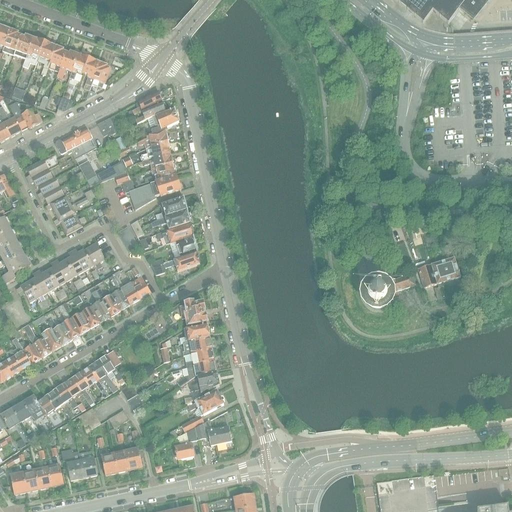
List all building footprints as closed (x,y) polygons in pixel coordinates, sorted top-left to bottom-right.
[(394,0),(423,23),(432,11),(448,23),(455,15),(462,6),(472,14),(477,8),(483,0),(394,0)] [(0,49),(3,50),(4,47),(11,30),(6,29),(5,27),(2,26),(0,27),(0,26),(0,49)] [(3,50),(2,52),(13,57),(14,56),(21,37),(18,36),(19,33),(11,30),(4,47),(3,50)] [(21,37),(14,56),(26,60),(34,39),(26,36),(25,38),(21,37)] [(38,58),(45,41),(38,38),(37,40),(34,39),(26,60),(23,68),(28,70),(31,64),(36,66),(37,63),(38,58)] [(38,58),(37,63),(45,66),(41,75),(46,76),(48,69),(50,65),(57,48),(52,46),(53,43),(45,41),(38,58)] [(60,68),(66,53),(63,52),(64,50),(57,48),(50,65),(48,69),(59,73),(60,68)] [(63,80),(66,71),(72,73),(78,55),(71,53),(70,55),(66,53),(60,68),(59,73),(57,78),(63,80)] [(78,55),(72,73),(70,79),(74,81),(77,74),(76,74),(77,72),(83,74),(90,57),(82,54),(82,57),(78,55)] [(90,57),(83,74),(89,76),(88,79),(84,90),(90,92),(93,85),(94,81),(100,63),(97,62),(98,60),(90,57)] [(94,81),(93,85),(98,87),(102,89),(104,84),(105,85),(110,69),(107,68),(108,66),(100,63),(94,81)] [(26,91),(15,87),(12,96),(23,100),(26,91)] [(138,109),(132,112),(132,111),(128,113),(130,117),(142,112),(162,103),(158,92),(136,104),(138,109)] [(49,98),(43,97),(40,106),(45,108),(49,98)] [(64,113),(70,109),(72,103),(62,99),(57,110),(64,113)] [(16,103),(8,107),(14,118),(15,118),(16,120),(20,129),(21,131),(28,128),(29,130),(42,123),(38,115),(34,117),(31,111),(26,113),(25,110),(21,112),(16,103)] [(162,103),(142,112),(144,117),(135,121),(137,125),(147,120),(152,117),(165,113),(162,103)] [(0,116),(4,124),(11,138),(22,132),(21,131),(20,129),(16,120),(15,118),(14,118),(14,119),(10,121),(3,108),(0,109),(0,116)] [(156,130),(151,131),(152,136),(157,134),(166,131),(166,132),(168,131),(167,128),(179,122),(175,109),(165,113),(152,117),(155,126),(160,125),(161,128),(156,130)] [(0,116),(0,141),(0,143),(11,138),(11,137),(4,124),(0,116)] [(110,119),(104,122),(109,132),(115,129),(114,126),(117,124),(114,117),(110,119)] [(109,132),(104,122),(98,125),(104,138),(108,136),(109,137),(117,133),(116,131),(115,129),(109,132)] [(92,139),(88,130),(82,133),(81,132),(79,132),(74,134),(73,136),(73,137),(63,142),(62,142),(60,141),(57,143),(56,145),(61,156),(67,153),(68,155),(72,153),(75,160),(86,155),(97,149),(92,139)] [(144,146),(145,150),(151,147),(168,143),(166,132),(166,131),(157,134),(152,136),(147,137),(147,139),(137,144),(139,148),(144,146)] [(121,138),(116,140),(121,151),(126,149),(121,138)] [(121,151),(116,140),(110,143),(115,153),(116,153),(117,154),(121,151)] [(142,157),(143,162),(154,158),(171,154),(168,143),(151,147),(145,150),(146,150),(147,155),(142,157)] [(121,151),(117,154),(119,159),(125,156),(130,153),(128,148),(126,149),(121,151)] [(154,158),(143,162),(144,167),(150,165),(151,170),(156,169),(173,164),(171,154),(154,158)] [(129,158),(123,162),(126,169),(132,166),(129,158)] [(26,178),(28,182),(49,171),(44,161),(27,170),(30,176),(26,178)] [(122,163),(97,176),(87,181),(90,188),(115,179),(127,174),(122,163)] [(156,169),(151,170),(153,177),(147,178),(148,183),(175,175),(173,164),(156,169)] [(49,171),(28,182),(30,185),(34,183),(37,189),(39,188),(54,180),(49,171)] [(127,174),(115,179),(118,186),(121,184),(122,184),(130,181),(127,174)] [(10,198),(13,204),(18,201),(15,195),(5,175),(0,177),(0,194),(4,192),(8,199),(10,198)] [(122,184),(121,184),(122,184),(126,194),(129,193),(135,211),(156,199),(156,197),(160,196),(160,198),(181,191),(181,188),(180,188),(177,180),(178,180),(177,177),(159,182),(135,191),(130,181),(122,184)] [(39,188),(42,194),(38,195),(40,199),(60,188),(55,179),(54,180),(39,188)] [(60,188),(40,199),(42,203),(45,201),(48,206),(65,197),(60,188)] [(93,194),(86,198),(75,204),(77,208),(95,198),(93,194)] [(48,206),(46,207),(48,211),(52,209),(55,215),(72,206),(67,196),(65,197),(48,206)] [(155,217),(156,218),(157,221),(187,212),(184,199),(162,206),(165,214),(163,215),(163,214),(155,217)] [(72,206),(55,215),(58,220),(54,222),(56,226),(61,223),(77,215),(72,206)] [(157,221),(151,224),(152,228),(161,225),(161,226),(167,224),(169,231),(190,225),(187,212),(157,221)] [(77,215),(61,223),(64,228),(63,229),(67,236),(82,228),(83,228),(82,225),(87,222),(84,218),(79,220),(77,215)] [(5,218),(0,220),(0,236),(12,231),(5,218)] [(137,238),(144,235),(137,222),(132,226),(137,238)] [(190,225),(169,231),(156,235),(158,240),(164,238),(166,246),(171,245),(194,238),(190,225)] [(117,234),(120,239),(131,233),(128,228),(117,234)] [(12,231),(0,236),(0,252),(1,252),(1,251),(18,243),(12,231)] [(131,233),(120,239),(123,244),(134,238),(131,233)] [(134,238),(123,244),(126,249),(136,243),(134,238)] [(194,238),(171,245),(176,260),(197,253),(194,238)] [(145,239),(139,242),(144,250),(149,249),(149,248),(145,239)] [(5,260),(0,262),(0,267),(7,264),(7,263),(24,255),(18,243),(1,251),(1,252),(5,260)] [(136,243),(126,249),(129,254),(139,248),(136,243)] [(91,247),(84,251),(93,267),(95,266),(98,270),(102,268),(99,263),(105,260),(96,245),(92,248),(91,247)] [(76,250),(72,252),(84,273),(93,267),(84,251),(78,254),(76,250)] [(71,258),(65,262),(75,278),(84,273),(72,252),(69,254),(71,258)] [(176,260),(163,264),(152,268),(156,276),(165,273),(166,269),(175,266),(177,272),(198,265),(200,265),(197,253),(176,260)] [(12,272),(2,277),(6,285),(16,280),(14,276),(30,268),(24,255),(7,263),(7,264),(12,272)] [(454,258),(431,265),(437,284),(460,278),(454,258)] [(58,261),(54,263),(66,283),(75,278),(65,262),(60,265),(58,261)] [(53,269),(47,272),(57,288),(66,283),(54,263),(51,265),(53,269)] [(418,270),(419,272),(423,288),(437,284),(431,265),(418,270)] [(138,279),(131,283),(141,300),(151,294),(150,292),(137,270),(136,268),(131,271),(135,277),(136,276),(138,279)] [(40,271),(36,273),(48,294),(57,288),(47,272),(42,275),(40,271)] [(96,271),(91,273),(95,280),(100,278),(96,271)] [(120,272),(113,276),(117,284),(130,306),(141,300),(131,283),(124,288),(119,280),(121,275),(120,272)] [(35,279),(30,282),(39,299),(48,294),(36,273),(33,275),(35,279)] [(406,277),(386,283),(384,282),(382,281),(380,281),(378,281),(375,281),(373,282),(371,282),(370,283),(368,285),(367,286),(365,288),(365,290),(364,292),(364,294),(364,297),(364,299),(365,301),(366,302),(368,304),(369,306),(371,307),(373,308),(375,308),(377,308),(379,308),(382,308),(384,307),(385,306),(387,305),(388,303),(390,301),(391,299),(399,297),(398,294),(400,293),(400,291),(409,288),(415,286),(412,275),(406,277)] [(110,293),(111,295),(120,312),(121,312),(130,306),(117,284),(113,276),(109,278),(117,292),(113,294),(112,292),(110,293)] [(81,279),(77,281),(83,290),(86,288),(81,279)] [(77,281),(73,284),(79,293),(83,290),(77,281)] [(39,299),(30,282),(20,288),(16,290),(19,294),(23,292),(30,304),(39,299)] [(105,298),(100,289),(96,291),(102,301),(111,317),(121,312),(120,312),(111,295),(105,298)] [(83,303),(79,297),(73,300),(77,306),(83,303)] [(102,301),(91,307),(101,324),(111,317),(102,301)] [(207,321),(209,321),(208,317),(206,317),(203,303),(201,303),(200,301),(184,304),(185,306),(179,308),(182,320),(185,320),(187,327),(207,323),(207,321)] [(66,304),(62,306),(68,315),(71,313),(66,304)] [(62,306),(58,308),(66,322),(62,324),(63,325),(71,341),(80,336),(70,319),(68,315),(62,306)] [(91,307),(81,313),(91,330),(101,324),(91,307)] [(81,313),(70,319),(80,336),(91,330),(81,313)] [(44,317),(34,323),(36,327),(46,321),(44,317)] [(52,320),(48,323),(51,329),(52,331),(62,347),(71,341),(63,325),(57,328),(52,320)] [(23,329),(26,334),(33,345),(41,359),(52,353),(42,337),(43,339),(38,342),(28,326),(23,329)] [(179,346),(183,345),(189,344),(188,342),(210,338),(209,332),(210,331),(210,328),(208,327),(208,326),(186,330),(188,338),(179,340),(180,342),(178,343),(179,346)] [(41,335),(42,337),(52,353),(62,347),(52,331),(51,329),(41,335)] [(13,334),(16,339),(17,340),(22,338),(18,332),(13,334)] [(189,344),(183,345),(185,353),(182,354),(183,358),(184,357),(191,356),(191,354),(212,350),(210,338),(188,342),(189,344)] [(17,349),(12,352),(14,357),(12,358),(20,372),(31,365),(23,351),(21,348),(19,345),(17,340),(16,339),(12,342),(17,349)] [(24,342),(19,345),(21,348),(23,351),(31,365),(41,359),(33,345),(28,349),(24,342)] [(170,363),(167,349),(161,351),(164,365),(170,363)] [(191,356),(184,357),(187,369),(194,367),(193,366),(214,362),(212,350),(191,354),(191,356)] [(106,356),(97,362),(106,376),(110,381),(116,377),(121,385),(124,382),(114,367),(121,363),(113,351),(111,352),(111,353),(106,356)] [(20,372),(12,358),(4,363),(12,377),(20,372)] [(97,362),(89,367),(100,384),(105,381),(113,394),(117,392),(110,381),(106,376),(97,362)] [(194,367),(187,369),(188,376),(187,377),(187,378),(177,384),(180,388),(189,382),(196,377),(198,377),(217,373),(214,362),(193,366),(194,367)] [(12,377),(4,363),(0,365),(0,382),(1,384),(12,377)] [(89,367),(80,373),(90,387),(94,384),(102,395),(101,399),(104,400),(109,397),(103,387),(102,387),(100,384),(89,367)] [(80,373),(72,379),(85,400),(90,407),(94,404),(85,390),(90,387),(80,373)] [(217,373),(198,377),(199,385),(190,388),(191,393),(200,391),(201,396),(219,387),(217,373)] [(72,379),(63,385),(72,399),(77,396),(78,398),(80,397),(83,401),(85,400),(72,379)] [(127,387),(121,391),(128,402),(138,395),(131,384),(127,387)] [(63,385),(54,391),(64,405),(68,401),(73,409),(77,406),(72,399),(63,385)] [(54,391),(46,396),(56,410),(60,407),(66,415),(67,415),(71,420),(74,418),(64,405),(54,391)] [(223,404),(225,401),(223,398),(220,399),(217,392),(188,408),(190,411),(195,409),(194,408),(196,407),(198,410),(200,409),(204,416),(224,405),(223,404)] [(138,395),(128,402),(134,411),(144,405),(138,395)] [(191,395),(182,397),(183,405),(192,401),(191,395)] [(46,396),(37,403),(43,410),(47,416),(56,410),(46,396)] [(33,397),(23,404),(31,417),(43,410),(37,403),(33,397)] [(23,404),(12,410),(20,424),(31,417),(23,404)] [(92,409),(79,417),(82,423),(96,414),(92,409)] [(20,424),(12,410),(1,417),(9,430),(20,424)] [(124,411),(119,414),(125,423),(130,420),(124,411)] [(96,414),(82,423),(85,428),(89,425),(99,419),(96,414)] [(119,414),(114,417),(120,426),(125,423),(119,414)] [(120,426),(114,417),(109,420),(115,429),(120,426)] [(185,433),(204,423),(201,417),(182,427),(185,433)] [(99,419),(89,425),(92,430),(102,424),(99,419)] [(226,444),(232,442),(229,429),(212,433),(209,422),(196,429),(199,441),(206,439),(205,437),(209,436),(211,447),(217,446),(218,447),(226,445),(226,444)] [(38,431),(42,437),(47,434),(44,428),(38,431)] [(187,433),(175,440),(177,444),(178,448),(176,448),(178,461),(194,458),(191,445),(191,443),(196,441),(194,430),(187,433)] [(33,434),(28,437),(31,443),(36,440),(33,434)] [(16,443),(21,450),(26,447),(21,440),(16,443)] [(139,449),(126,452),(130,471),(143,469),(139,449)] [(79,453),(78,453),(73,454),(72,451),(61,453),(63,462),(66,462),(71,482),(84,479),(79,455),(79,453)] [(93,452),(79,455),(84,479),(98,476),(93,452)] [(126,452),(114,454),(118,474),(130,471),(126,452)] [(118,474),(114,454),(101,457),(105,477),(118,474)] [(13,459),(6,464),(8,468),(15,464),(20,461),(19,456),(13,459)] [(60,466),(47,468),(52,488),(64,486),(60,466)] [(47,468),(35,471),(39,491),(52,488),(47,468)] [(35,471),(23,474),(27,493),(39,491),(35,471)] [(27,493),(23,474),(10,476),(14,496),(27,493)] [(234,498),(236,511),(256,508),(253,495),(234,498)]
